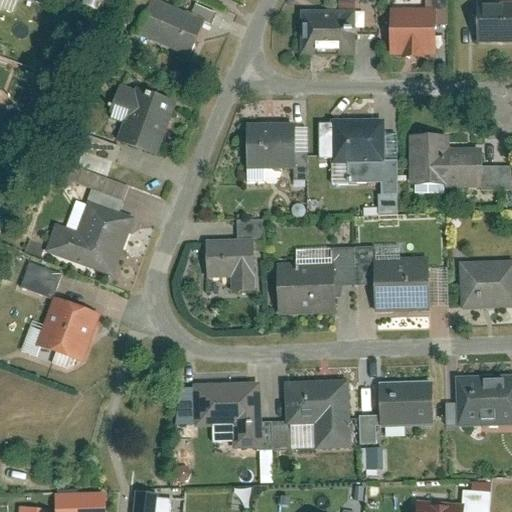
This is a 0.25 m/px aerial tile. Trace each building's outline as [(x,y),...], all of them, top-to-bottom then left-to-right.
[(194,17),(157,0),(142,33),(191,56),(207,23),(194,17)] [(200,4),(194,17),(207,23),(214,26),(220,13),(200,4)] [(511,5),(485,5),(485,43),(511,42),(511,5)] [(438,9),(395,9),(395,54),(439,53),(438,9)] [(358,12),(306,12),(306,55),(357,55),(358,12)] [(132,116),(123,143),(158,155),(177,101),(127,84),(117,111),(132,116)] [(388,119),(337,119),(337,161),(385,161),(388,161),(388,119)] [(297,123),(250,123),(250,168),(297,168),(297,151),(297,123)] [(124,147),(92,136),(87,151),(119,162),(124,147)] [(447,136),(414,136),(415,184),(447,184),(447,149),(447,136)] [(486,149),(447,149),(447,184),(487,184),(486,166),(486,149)] [(114,177),(119,162),(87,151),(82,166),(114,177)] [(297,179),(311,179),(311,151),(297,151),(297,168),(297,179)] [(384,193),(401,193),(401,161),(388,161),(385,161),(384,193)] [(329,167),(330,185),(346,184),(345,166),(329,167)] [(487,190),(511,189),(511,166),(486,166),(487,184),(487,190)] [(60,224),(50,252),(114,274),(135,216),(91,200),(80,231),(60,224)] [(268,248),(267,220),(242,221),(243,239),(257,238),(257,248),(268,248)] [(243,239),(210,240),(212,281),(237,280),(237,292),(259,291),(257,248),(257,238),(243,239)] [(358,249),(360,283),(379,283),(378,262),(377,248),(358,249)] [(360,283),(358,249),(335,250),(336,263),(337,284),(360,283)] [(380,311),(434,309),(432,260),(378,262),(379,283),(380,311)] [(511,260),(464,262),(466,308),(511,306),(511,260)] [(65,275),(32,263),(25,284),(58,296),(65,275)] [(336,263),(281,265),(284,315),(338,312),(337,284),(336,263)] [(58,297),(41,344),(87,360),(103,313),(58,297)] [(487,375),(459,376),(461,426),(511,424),(511,374),(510,374),(510,388),(487,388),(487,375)] [(434,380),(384,382),(385,416),(385,427),(435,425),(434,380)] [(349,381),(290,383),(291,421),(319,420),(320,448),(352,447),(349,381)] [(262,382),(195,385),(197,426),(217,425),(218,442),(240,441),(240,448),(265,447),(264,423),(262,382)] [(444,405),(445,427),(456,427),(456,404),(444,405)] [(379,427),(385,427),(385,416),(363,417),(364,443),(379,442),(379,427)] [(265,449),(294,448),(293,422),(264,423),(265,447),(265,449)] [(361,471),(382,471),(382,449),(361,449),(361,471)] [(161,511),(163,494),(139,491),(137,511),(161,511)] [(491,511),(493,492),(466,491),(465,505),(465,511),(491,511)] [(59,493),(59,511),(109,511),(109,492),(59,493)] [(465,511),(465,505),(423,503),(422,511),(465,511)]
